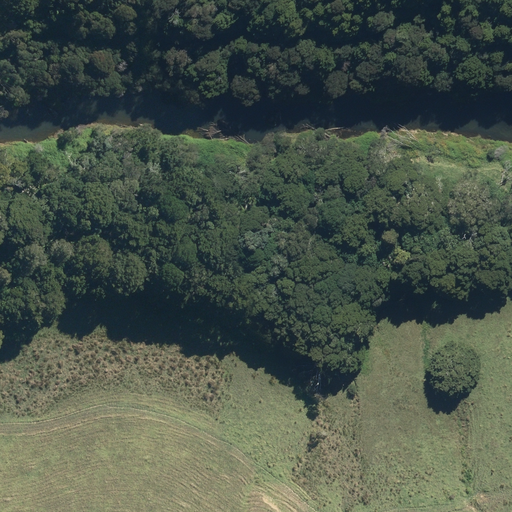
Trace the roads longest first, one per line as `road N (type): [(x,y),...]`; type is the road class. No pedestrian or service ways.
road 1 (track): [(511,51),(405,27),(0,59)]
road 2 (track): [(0,433),(139,413),(208,440),(310,511)]
